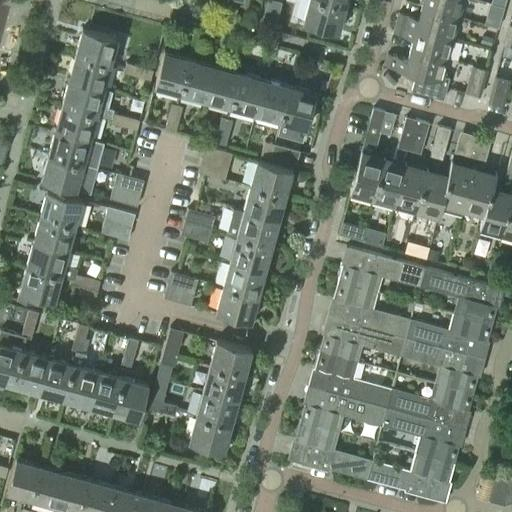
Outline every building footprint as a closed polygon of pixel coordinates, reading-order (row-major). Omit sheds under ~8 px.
[(338,29),(345,5),(328,0),(308,0),(303,20),(338,29)] [(459,16),(462,0),(421,0),(420,6),(459,16)] [(498,22),(503,6),(492,4),(488,20),(498,22)] [(453,37),(459,16),(420,6),(417,16),(398,11),(395,21),(453,37)] [(447,58),(453,37),(395,21),(392,32),(412,37),(409,47),(447,58)] [(82,27),(75,52),(111,62),(118,37),(82,27)] [(482,34),(480,42),(490,45),(493,38),(482,34)] [(443,75),(447,58),(409,47),(406,58),(387,53),(384,64),(415,73),(410,89),(442,98),(448,76),(443,75)] [(164,50),(155,84),(180,91),(190,57),(164,50)] [(75,52),(68,77),(104,87),(111,62),(75,52)] [(190,57),(180,91),(205,98),(215,63),(190,57)] [(137,75),(139,65),(125,61),(123,72),(137,75)] [(215,63),(205,98),(230,105),(240,70),(215,63)] [(150,79),(152,69),(139,65),(137,75),(150,79)] [(478,95),(486,69),(471,65),(464,91),(478,95)] [(240,70),(230,105),(256,112),(266,77),(240,70)] [(502,105),(503,101),(509,79),(495,75),(488,102),(502,105)] [(68,77),(61,102),(97,113),(111,116),(109,121),(123,125),(126,116),(112,112),(113,109),(107,107),(112,90),(104,87),(68,77)] [(266,77),(256,112),(282,119),(291,84),(266,77)] [(282,119),(278,131),(303,138),(306,126),(316,91),(291,84),(282,119)] [(61,102),(54,128),(90,138),(91,137),(97,113),(61,102)] [(178,117),(181,106),(170,103),(167,114),(178,117)] [(355,168),(350,188),(372,194),(382,159),(370,155),(374,140),(376,141),(384,110),(372,106),(369,117),(364,137),(360,149),(355,168)] [(126,116),(123,125),(136,128),(139,119),(127,115),(127,116),(126,116)] [(167,115),(164,127),(175,130),(178,118),(167,115)] [(408,149),(416,119),(405,115),(396,146),(408,149)] [(221,116),(217,129),(228,131),(231,119),(221,116)] [(420,153),(428,122),(416,119),(408,149),(420,153)] [(441,158),(450,128),(438,124),(430,155),(441,158)] [(54,128),(48,152),(84,162),(84,163),(97,166),(104,141),(91,137),(90,138),(54,128)] [(217,129),(214,141),(225,144),(228,131),(217,129)] [(475,158),(481,136),(473,134),(467,155),(475,158)] [(484,160),(490,139),(481,136),(475,158),(484,160)] [(271,156),(275,143),(263,140),(260,153),(271,156)] [(295,163),(298,152),(298,149),(275,143),(271,156),(295,163)] [(226,165),(230,152),(204,145),(201,158),(226,165)] [(48,152),(41,178),(77,188),(90,192),(97,166),(84,163),(84,162),(48,152)] [(223,177),(226,165),(201,158),(197,170),(223,177)] [(284,194),(291,168),(256,159),(249,184),(284,194)] [(382,159),(372,194),(394,200),(404,164),(382,159)] [(442,199),(440,208),(461,214),(463,204),(472,169),(449,163),(447,173),(446,176),(447,176),(441,198),(442,199)] [(404,164),(394,200),(416,206),(425,170),(404,164)] [(416,206),(415,209),(438,215),(438,212),(440,208),(442,199),(441,198),(447,176),(446,176),(447,173),(426,167),(425,170),(416,206)] [(472,169),(463,204),(483,210),(484,210),(490,188),(491,188),(495,175),(472,169)] [(140,191),(143,178),(116,171),(113,183),(140,191)] [(136,204),(140,191),(113,183),(109,197),(136,204)] [(278,219),(284,194),(249,184),(242,209),(278,219)] [(75,224),(83,198),(47,188),(40,214),(75,224)] [(483,210),(479,223),(502,229),(511,194),(491,188),(490,188),(484,210),(483,210)] [(511,194),(502,229),(511,232),(511,194)] [(130,225),(134,212),(107,204),(104,217),(130,225)] [(271,245),(278,219),(242,209),(233,207),(226,232),(235,235),(271,245)] [(210,228),(214,215),(187,208),(183,220),(210,228)] [(69,249),(75,224),(40,214),(33,239),(69,249)] [(127,238),(130,225),(104,217),(100,231),(127,238)] [(207,241),(210,228),(183,220),(179,234),(207,241)] [(381,245),(385,231),(365,226),(361,240),(381,245)] [(264,269),(271,245),(235,235),(229,259),(264,269)] [(84,286),(87,276),(75,273),(76,267),(65,264),(69,249),(33,239),(26,264),(62,274),(73,278),(72,283),(84,286)] [(425,266),(347,244),(347,245),(363,250),(359,266),(342,262),(342,263),(345,264),(341,280),(338,279),(337,280),(377,290),(381,274),(420,284),(425,266)] [(428,248),(426,258),(437,261),(439,251),(428,248)] [(257,294),(264,269),(229,259),(222,284),(257,294)] [(55,300),(62,274),(26,264),(16,299),(34,304),(37,295),(55,300)] [(502,287),(425,266),(420,284),(458,295),(453,311),(493,322),(490,321),(494,305),(497,305),(498,304),(495,303),(496,298),(499,299),(502,287)] [(193,290),(197,278),(170,270),(166,283),(193,290)] [(97,290),(99,280),(87,276),(84,286),(97,290)] [(328,314),(328,315),(405,336),(410,318),(372,307),(377,290),(337,280),(340,281),(336,297),(333,297),(333,298),(349,302),(345,319),(328,314)] [(190,303),(193,290),(166,283),(163,296),(190,303)] [(250,320),(257,294),(222,284),(215,310),(250,320)] [(34,323),(37,311),(27,308),(24,320),(34,323)] [(410,318),(405,336),(483,357),(483,356),(467,352),(471,336),(488,340),(488,339),(485,338),(489,322),(492,323),(493,322),(453,311),(449,328),(410,318)] [(405,336),(328,315),(325,327),(328,328),(326,332),(323,331),(323,333),(326,334),(322,350),(319,349),(318,350),(358,360),(362,344),(401,354),(405,336)] [(30,337),(34,323),(24,320),(20,334),(0,328),(0,379),(11,383),(21,348),(22,348),(25,335),(30,337)] [(84,336),(87,325),(78,323),(75,334),(84,336)] [(176,355),(182,330),(182,329),(169,326),(162,351),(176,355)] [(71,349),(75,350),(80,351),(84,336),(75,334),(71,349)] [(483,357),(405,336),(401,354),(439,365),(434,381),(473,392),(474,391),(471,391),(475,374),(478,375),(478,374),(462,369),(466,353),(483,358),(483,357)] [(134,350),(137,339),(127,337),(124,348),(134,350)] [(243,374),(251,348),(215,339),(208,364),(243,374)] [(47,354),(22,348),(21,348),(11,383),(37,390),(47,354)] [(130,365),(134,350),(124,348),(121,363),(130,365)] [(72,361),(62,397),(87,403),(97,368),(83,364),(86,353),(80,351),(75,350),(72,361)] [(309,384),(386,406),(391,387),(353,377),(358,360),(318,350),(321,351),(317,367),(314,366),(313,368),(330,372),(326,388),(309,384)] [(173,365),(176,355),(162,351),(159,358),(159,361),(173,365)] [(62,397),(72,361),(47,354),(37,390),(62,397)] [(237,399),(243,374),(208,364),(201,389),(237,399)] [(112,410),(122,375),(97,368),(87,403),(112,410)] [(138,417),(147,382),(122,375),(112,410),(138,417)] [(391,387),(386,406),(464,427),(464,426),(448,422),(452,405),(469,410),(469,409),(466,408),(470,392),(473,393),(473,392),(434,381),(430,398),(391,387)] [(386,406),(309,384),(309,385),(325,390),(321,406),(304,401),(304,402),(307,403),(302,419),(299,419),(339,430),(343,413),(381,424),(386,406)] [(230,424),(237,399),(201,389),(194,414),(230,424)] [(160,410),(162,400),(150,397),(147,407),(160,410)] [(174,414),(176,404),(162,400),(160,410),(174,414)] [(464,427),(386,406),(381,424),(420,434),(415,451),(454,462),(455,461),(452,460),(456,444),(459,445),(459,444),(443,439),(447,423),(464,427)] [(223,449),(230,424),(194,414),(187,439),(223,449)] [(292,457),(291,458),(330,469),(330,467),(367,477),(372,457),(334,447),(339,430),(299,419),(299,420),(302,421),(297,438),(294,438),(294,439),(311,443),(306,461),(292,457)] [(372,457),(367,477),(405,487),(405,489),(444,500),(444,499),(428,494),(432,477),(449,481),(449,480),(446,479),(451,462),(454,462),(415,451),(411,468),(372,457)] [(31,497),(40,464),(15,458),(6,490),(31,497)] [(55,504),(64,471),(40,464),(31,497),(55,504)] [(79,510),(88,477),(64,471),(55,504),(79,510)] [(488,499),(494,475),(481,472),(475,496),(488,499)] [(503,504),(503,478),(494,475),(488,499),(503,504)] [(503,504),(511,500),(511,478),(511,475),(503,478),(503,504)] [(85,511),(103,511),(111,484),(88,477),(79,510),(85,511)] [(129,511),(135,490),(111,484),(103,511),(129,511)] [(155,511),(159,497),(135,490),(129,511),(155,511)] [(180,511),(183,503),(159,497),(155,511),(180,511)] [(207,511),(208,510),(183,503),(180,511),(207,511)]
